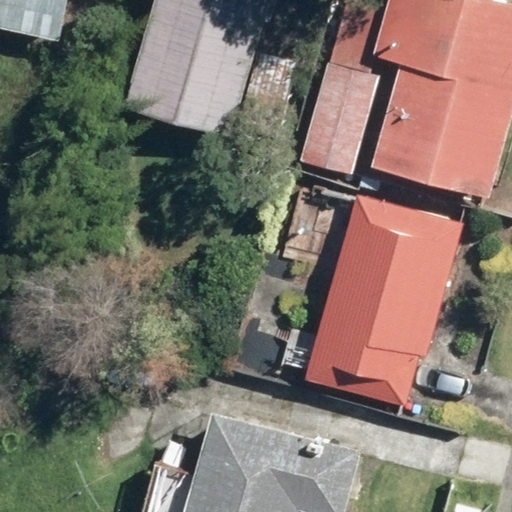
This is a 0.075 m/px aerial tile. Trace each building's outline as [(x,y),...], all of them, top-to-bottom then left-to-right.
[(0,0),(0,32),(62,46),(71,0),(0,0)] [(233,142),(271,0),(150,0),(120,112),(233,142)] [(511,4),(494,0),(341,0),(300,164),(354,178),(383,64),(399,68),(372,174),(491,204),(511,122),(511,4)] [(356,194),(306,381),(414,410),(464,223),(356,194)] [(347,511),(362,452),(210,413),(185,511),(347,511)]
